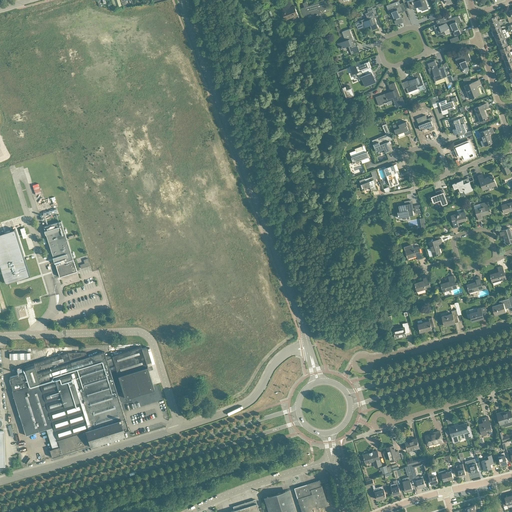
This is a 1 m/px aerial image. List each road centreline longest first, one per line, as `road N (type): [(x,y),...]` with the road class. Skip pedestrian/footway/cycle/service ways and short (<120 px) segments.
road 1 (tertiary): [(131,63),(187,51),(201,59),(288,287)]
road 2 (tertiary): [(297,407),(0,500)]
road 3 (tertiary): [(9,511),(302,422)]
road 4 (unclassified): [(215,310),(131,63)]
road 5 (unclassified): [(0,482),(176,427)]
road 6 (tertiary): [(511,342),(345,392)]
road 7 (tertiary): [(350,406),(511,357)]
road 8 (unclassified): [(190,511),(333,460)]
road 9 (residential): [(369,359),(511,320)]
road 10 (unclassified): [(0,336),(142,332)]
road 11 (residential): [(381,511),(511,475)]
road 12 (residential): [(389,421),(511,382)]
